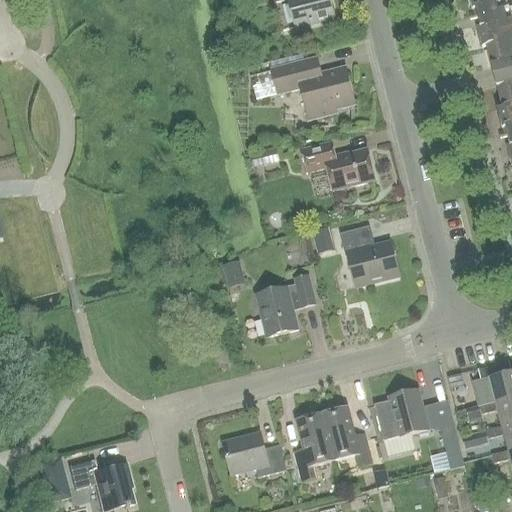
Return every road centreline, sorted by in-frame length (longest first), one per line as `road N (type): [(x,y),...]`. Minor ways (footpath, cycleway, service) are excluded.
road 1 (residential): [(456,335),(369,0)]
road 2 (residential): [(167,420),(203,399),(456,335)]
road 3 (residential): [(48,196),(65,158),(68,114),(39,67),(0,29)]
